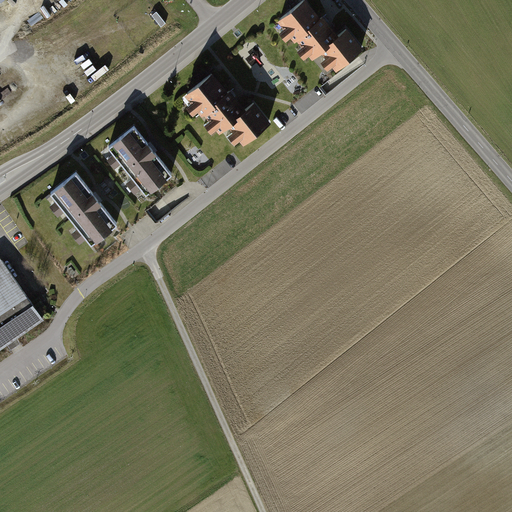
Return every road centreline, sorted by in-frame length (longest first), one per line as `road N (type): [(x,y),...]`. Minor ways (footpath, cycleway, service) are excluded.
road 1 (residential): [(397,48),(146,248)]
road 2 (tertiary): [(249,0),(0,182)]
road 3 (track): [(146,248),(266,511)]
road 4 (residential): [(0,371),(54,333),(81,292),(146,248)]
road 5 (tertiary): [(511,180),(397,48)]
